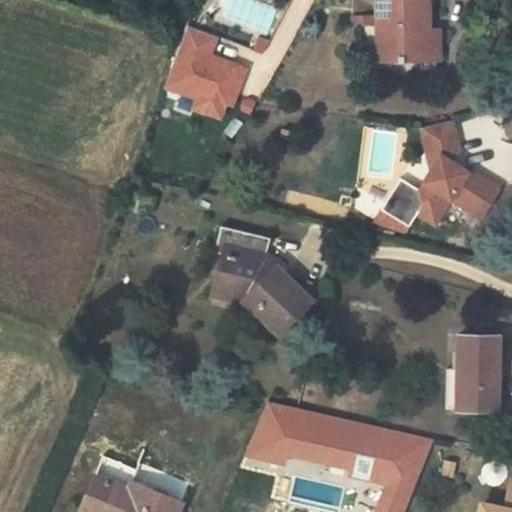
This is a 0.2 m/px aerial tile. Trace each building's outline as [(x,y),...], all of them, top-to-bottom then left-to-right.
[(376,0),(376,15),(377,26),(381,26),(381,58),(384,58),(384,53),(401,54),(402,58),(407,58),(407,52),(438,51),(439,58),(441,58),(440,30),(430,31),(424,30),(423,21),(430,21),(429,0),(376,0)] [(352,26),(377,26),(376,15),(352,16),(352,26)] [(245,70),(209,57),(216,39),(185,28),(162,89),(193,101),(191,107),(220,118),(225,103),(232,105),(245,70)] [(244,101),(241,109),(251,113),(255,102),(249,99),(244,101)] [(422,126),(424,134),(453,128),(451,119),(422,126)] [(451,197),(481,216),(499,187),(468,167),(466,170),(457,164),(455,168),(451,165),(450,162),(458,149),(453,128),(424,134),(432,168),(419,189),(422,203),(417,211),(435,223),(451,197)] [(409,224),(417,211),(422,203),(419,189),(399,177),(381,207),(409,224)] [(127,188),(123,198),(120,207),(138,211),(139,205),(143,192),(127,188)] [(143,192),(139,205),(152,208),(155,196),(143,192)] [(220,226),(214,251),(222,253),(223,254),(236,257),(232,271),(230,271),(224,294),(244,300),(278,333),(311,298),(267,256),(269,253),(266,250),(269,238),(220,226)] [(213,291),(224,294),(230,271),(232,271),(236,257),(223,254),(213,291)] [(458,335),(458,371),(460,372),(459,409),(497,410),(499,336),(458,335)] [(451,409),(459,409),(460,372),(458,371),(451,372),(451,409)] [(347,467),(361,421),(273,403),(250,457),(282,465),(287,456),(347,467)] [(433,437),(389,428),(361,421),(347,467),(391,478),(389,486),(411,492),(433,437)] [(390,422),(389,428),(433,437),(434,433),(390,422)] [(454,463),(445,461),(442,475),(451,477),(454,463)] [(95,474),(87,495),(99,501),(94,511),(171,511),(177,499),(130,480),(127,486),(95,474)] [(511,511),(511,480),(506,509),(483,504),(480,511),(511,511)] [(402,511),(411,492),(389,486),(378,511),(402,511)] [(80,510),(80,511),(81,511),(94,511),(99,501),(87,495),(80,510)] [(179,511),(183,502),(177,499),(171,511),(179,511)]
